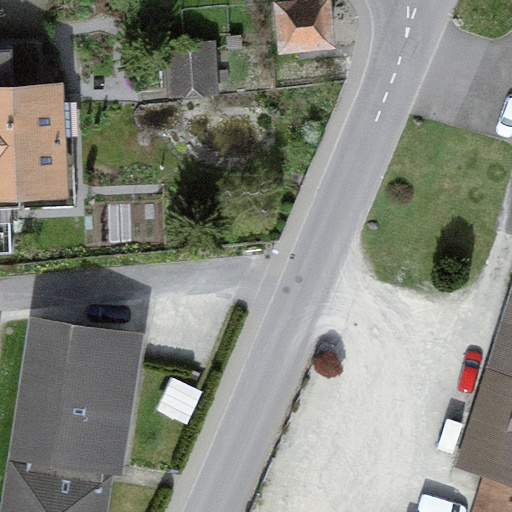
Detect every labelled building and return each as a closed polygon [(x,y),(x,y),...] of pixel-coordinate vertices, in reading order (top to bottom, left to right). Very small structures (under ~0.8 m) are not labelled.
[(283,43),(329,39),(324,0),(302,0),(278,2),(283,43)] [(0,183),(54,181),(50,94),(11,96),(9,48),(0,48),(0,183)] [(171,51),(174,88),(212,85),(209,49),(171,51)] [(511,511),(511,309),(467,455),(500,465),(485,511),(511,511)] [(113,465),(132,338),(37,323),(22,424),(38,427),(36,442),(20,439),(8,511),(96,511),(102,479),(95,478),(98,463),(113,465)]
